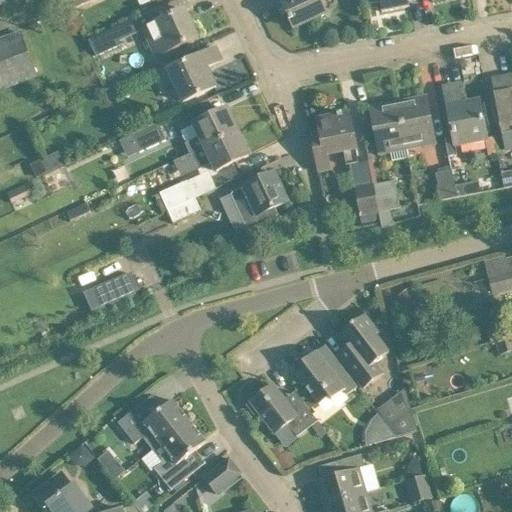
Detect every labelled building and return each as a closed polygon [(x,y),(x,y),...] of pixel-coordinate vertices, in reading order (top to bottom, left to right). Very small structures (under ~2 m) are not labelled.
[(71,0),(75,9),(92,0),(71,0)] [(288,0),(282,3),(289,18),(288,18),(290,22),(291,21),(294,29),(325,14),(318,0),(288,0)] [(407,0),(365,0),(367,5),(380,2),(381,12),(409,7),(407,0)] [(167,4),(137,17),(142,29),(143,31),(155,58),(179,47),(198,39),(184,10),(172,15),(167,4)] [(95,58),(121,45),(114,29),(88,41),(95,58)] [(26,30),(0,38),(0,91),(42,78),(26,30)] [(183,103),(198,96),(216,87),(207,68),(221,61),(215,48),(168,71),(183,103)] [(511,76),(491,80),(495,100),(504,150),(511,149),(511,76)] [(459,86),(444,89),(448,109),(454,139),(456,146),(486,140),(485,132),(479,103),(463,106),(459,86)] [(426,98),(398,104),(406,144),(420,141),(421,146),(434,144),(426,98)] [(370,109),(374,129),(379,154),(392,152),(391,147),(406,144),(398,104),(370,109)] [(185,145),(190,155),(237,133),(226,109),(193,125),(199,137),(185,145)] [(317,172),(330,169),(327,155),(344,152),(346,166),(358,164),(353,133),(349,113),(342,114),(337,114),(337,115),(317,119),(320,131),(310,133),(317,172)] [(137,154),(165,141),(157,123),(129,137),(137,154)] [(190,155),(173,162),(183,183),(187,182),(208,172),(214,169),(215,171),(215,172),(230,165),(248,156),(237,133),(190,155)] [(37,179),(65,165),(59,152),(31,166),(37,179)] [(359,217),(379,213),(373,186),(368,163),(350,166),(359,217)] [(458,198),(455,186),(452,171),(435,174),(441,201),(458,198)] [(503,189),(511,187),(511,171),(500,174),(503,189)] [(183,183),(159,194),(167,212),(195,199),(216,189),(208,172),(187,182),(183,183)] [(231,194),(248,231),(276,218),(272,209),(287,202),(274,173),(243,187),(244,188),(231,194)] [(395,182),(374,186),(379,213),(382,228),(393,224),(390,211),(394,210),(400,209),(396,189),(395,182)] [(478,182),(455,186),(458,198),(480,194),(478,182)] [(25,185),(7,194),(11,204),(30,195),(25,185)] [(173,224),(200,211),(195,199),(167,212),(173,224)] [(70,222),(90,213),(86,204),(66,213),(70,222)] [(504,257),(484,262),(488,277),(491,296),(511,290),(511,257),(505,259),(504,257)] [(126,302),(142,295),(132,274),(116,281),(126,302)] [(422,305),(410,288),(398,297),(410,314),(422,305)] [(378,334),(377,332),(364,316),(339,335),(348,347),(337,355),(343,363),(355,379),(364,389),(383,375),(375,364),(389,354),(375,336),(378,334)] [(490,343),(511,335),(511,329),(507,331),(504,324),(486,330),(490,343)] [(499,356),(511,351),(511,335),(490,343),(494,342),(499,356)] [(294,374),(307,390),(311,396),(317,404),(319,406),(329,398),(331,402),(344,392),(347,396),(358,388),(330,352),(321,359),(316,353),(302,363),(304,367),(294,374)] [(273,386),(246,406),(256,420),(257,421),(261,417),(275,435),(287,425),(296,437),(310,426),(310,425),(317,421),(309,410),(303,403),(300,399),(290,407),(273,386)] [(311,396),(303,403),(309,410),(317,404),(311,396)] [(160,445),(189,422),(173,401),(151,418),(141,406),(125,418),(118,424),(135,445),(143,439),(153,451),(160,445)] [(387,427),(396,438),(418,431),(412,409),(387,427)] [(171,491),(178,486),(194,473),(184,460),(206,443),(189,422),(160,445),(168,455),(160,461),(162,464),(154,470),(171,491)] [(375,436),(375,444),(396,438),(387,427),(384,423),(378,429),(375,436)] [(285,471),(295,465),(287,451),(276,458),(285,471)] [(102,466),(113,457),(109,452),(97,461),(102,466)] [(327,496),(329,504),(366,493),(359,470),(365,468),(361,455),(337,462),(340,475),(317,482),(322,498),(327,496)] [(424,475),(421,461),(413,458),(402,477),(406,480),(424,475)] [(216,495),(241,475),(229,459),(204,479),(216,495)] [(76,486),(72,488),(62,475),(50,484),(34,496),(45,511),(48,508),(51,511),(123,511),(121,508),(107,511),(91,511),(94,510),(92,508),(76,486)] [(404,482),(411,504),(432,498),(426,476),(404,482)] [(371,511),(366,493),(329,504),(331,511),(371,511)] [(441,511),(439,502),(425,506),(426,511),(441,511)]
